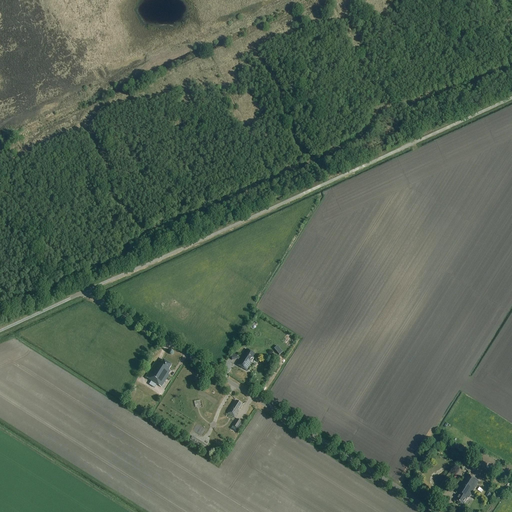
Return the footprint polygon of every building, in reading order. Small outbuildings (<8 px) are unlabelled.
[(275,348),(281,355),(284,352),(279,345),(275,348)] [(254,358),(256,356),(246,349),(241,358),(237,356),(236,354),(231,355),(232,360),(238,359),(239,360),(237,365),(246,371),(251,363),(250,360),(251,359),(254,358)] [(172,365),(163,360),(160,365),(155,362),(142,383),(161,395),(164,390),(161,388),(169,376),(168,375),(170,372),(169,370),(172,365)] [(241,404),(242,404),(237,400),(235,404),(234,403),(227,413),(233,418),(243,406),(241,404)] [(237,429),(241,422),(237,420),(233,427),(237,429)] [(204,450),(207,446),(192,437),(190,441),(204,450)] [(468,499),(479,482),(467,475),(457,492),(460,494),(457,499),(455,502),(462,506),(467,498),(468,499)]
